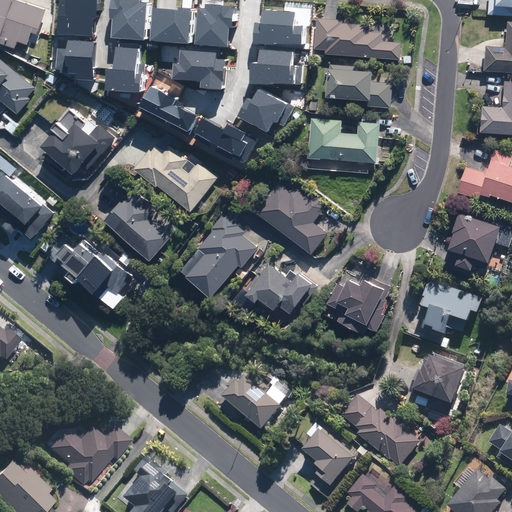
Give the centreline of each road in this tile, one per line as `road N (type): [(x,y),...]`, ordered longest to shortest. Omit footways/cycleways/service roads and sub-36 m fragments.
road 1 (residential): [(294,511),(0,269)]
road 2 (residential): [(401,221),(431,164),(446,0)]
